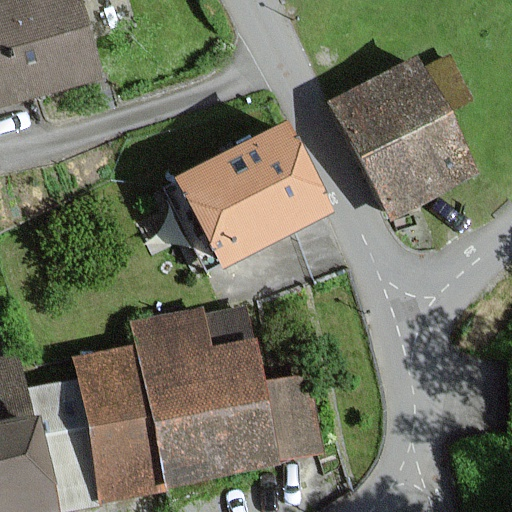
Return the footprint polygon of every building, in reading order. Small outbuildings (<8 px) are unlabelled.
[(0,102),(91,80),(71,0),(8,0),(0,2),(0,102)] [(464,177),(410,65),(337,101),(391,212),(464,177)] [(317,211),(273,128),(172,181),(216,265),(317,211)] [(200,311),(130,325),(135,348),(162,490),(274,469),(250,341),(207,349),(200,311)] [(96,503),(162,490),(135,348),(69,360),(74,384),(96,503)] [(64,509),(96,503),(74,384),(41,390),(64,509)] [(48,511),(29,420),(0,426),(0,511),(48,511)]
